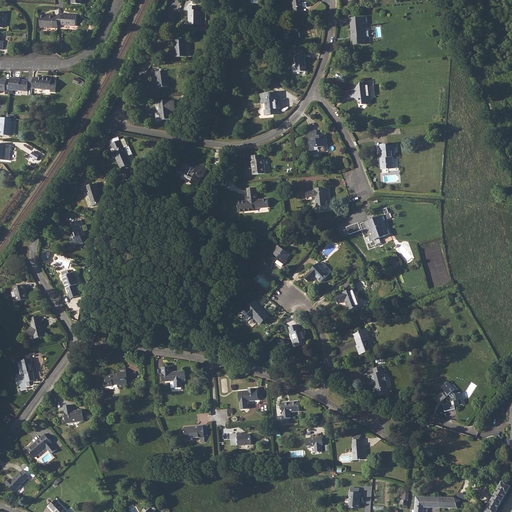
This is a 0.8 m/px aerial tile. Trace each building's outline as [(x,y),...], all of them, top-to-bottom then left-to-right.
[(292,0),(294,15),(302,14),(301,8),(303,8),(301,0),(292,0)] [(202,25),(202,17),(201,17),(201,10),(199,10),(199,6),(187,6),(187,10),(188,10),(189,25),(202,25)] [(59,16),(58,25),(62,25),(77,26),(77,15),(63,14),(59,14),(59,16)] [(40,17),(40,27),(58,28),(58,25),(59,16),(45,16),(45,17),(40,17)] [(367,17),(350,19),(351,35),(352,39),(351,39),(351,46),(365,44),(365,38),(364,38),(363,24),(367,23),(367,17)] [(175,44),(176,58),(187,57),(186,43),(185,39),(175,40),(175,44)] [(305,53),(295,55),(297,73),(306,72),(305,58),(305,53)] [(167,70),(155,72),(156,76),(157,76),(158,88),(169,87),(167,70)] [(33,78),(32,88),(51,90),(51,91),(55,92),(56,80),(52,80),(52,78),(38,77),(38,79),(33,78)] [(10,81),(9,90),(27,91),(28,80),(21,80),(15,79),(15,78),(11,78),(10,81)] [(6,90),(9,90),(10,81),(7,81),(7,80),(0,79),(0,90),(6,91),(6,90)] [(357,90),(349,91),(350,98),(356,98),(356,100),(358,101),(359,104),(362,104),(363,105),(366,104),(370,100),(369,96),(371,94),(369,92),(368,87),(370,84),(356,85),(357,90)] [(260,94),(261,104),(263,104),(263,111),(264,114),(280,113),(280,109),(277,109),(277,101),(279,101),(279,97),(271,98),(270,93),(260,94)] [(159,102),(160,111),(161,111),(161,113),(160,113),(160,114),(156,114),(156,120),(161,120),(171,119),(170,111),(176,111),(175,101),(169,101),(159,102)] [(6,118),(2,118),(0,133),(0,135),(10,136),(12,119),(6,118)] [(310,141),(311,151),(319,150),(319,152),(325,152),(325,147),(328,147),(326,135),(321,135),(320,136),(321,138),(318,139),(317,136),(317,130),(310,131),(311,141),(310,141)] [(120,140),(111,144),(114,152),(113,152),(121,169),(132,164),(124,148),(120,140)] [(395,152),(394,145),(387,146),(387,144),(376,145),(377,155),(380,155),(381,169),(393,169),(392,152),(395,152)] [(262,155),(251,156),(251,167),(252,167),(253,175),(265,174),(264,159),(262,159),(262,155)] [(198,166),(194,164),(194,162),(188,159),(183,163),(181,162),(180,163),(179,164),(178,163),(175,169),(177,171),(175,175),(181,179),(184,174),(182,173),(184,168),(190,172),(187,178),(193,181),(191,184),(197,187),(201,177),(203,178),(207,169),(202,166),(200,167),(198,166)] [(102,203),(96,185),(91,187),(90,185),(85,186),(92,206),(102,203)] [(245,201),(238,202),(239,212),(254,211),(253,209),(268,208),(267,199),(257,200),(256,188),(247,189),(248,200),(248,202),(245,202),(245,201)] [(315,190),(306,190),(307,200),(316,199),(317,208),(328,206),(326,188),(315,189),(315,190)] [(386,236),(384,231),(389,229),(385,220),(391,218),(389,213),(383,216),(374,219),(375,221),(372,222),(371,220),(365,222),(367,229),(369,236),(370,235),(372,241),(375,240),(377,246),(383,244),(381,238),(386,236)] [(73,233),(69,234),(70,240),(72,239),(74,246),(83,243),(82,238),(86,237),(85,231),(83,232),(81,226),(83,225),(81,220),(72,223),(75,232),(75,234),(73,235),(73,233)] [(349,234),(361,230),(359,223),(347,226),(349,234)] [(272,252),(276,255),(279,258),(277,260),(284,265),(289,259),(288,258),(290,255),(276,244),(274,248),(275,249),(272,252)] [(310,272),(305,277),(309,282),(315,276),(321,283),(329,275),(319,263),(310,271),(310,272)] [(74,273),(62,277),(67,289),(71,299),(79,296),(75,286),(78,284),(74,273)] [(24,285),(13,287),(17,302),(28,299),(24,285)] [(359,307),(356,296),(353,289),(342,293),(343,294),(336,296),(338,303),(345,300),(349,311),(359,307)] [(254,317),(260,324),(269,316),(262,308),(261,309),(259,306),(260,305),(256,301),(246,309),(247,309),(246,310),(246,311),(243,313),(249,320),(253,316),(254,317)] [(32,327),(27,328),(29,337),(35,336),(35,339),(45,336),(41,321),(40,321),(39,316),(31,318),(32,327)] [(289,327),(291,334),(293,333),(296,345),(306,342),(303,330),(300,330),(298,324),(289,327)] [(356,346),(360,355),(371,351),(369,346),(365,347),(365,346),(366,346),(366,345),(366,344),(366,343),(365,343),(364,343),(363,341),(371,339),(367,328),(359,331),(359,332),(354,334),(358,345),(356,346)] [(31,358),(21,361),(24,374),(34,372),(31,362),(32,362),(31,358)] [(161,368),(163,382),(174,381),(174,388),(182,388),(181,380),(185,380),(185,371),(171,372),(170,367),(161,368)] [(376,374),(371,375),(377,396),(389,393),(384,372),(383,372),(381,367),(374,369),(376,374)] [(110,372),(105,372),(107,388),(113,387),(113,386),(118,385),(118,388),(127,387),(126,380),(125,381),(125,378),(126,378),(126,369),(118,369),(118,374),(111,374),(110,372)] [(455,394),(454,393),(453,392),(454,391),(446,383),(442,387),(446,392),(444,394),(443,393),(435,400),(439,405),(442,402),(444,403),(443,404),(445,411),(455,409),(455,405),(456,405),(456,407),(463,405),(460,393),(455,394)] [(249,391),(239,392),(240,403),(241,403),(241,410),(248,409),(247,405),(247,402),(258,401),(257,390),(256,390),(256,388),(250,389),(251,391),(249,391)] [(299,401),(281,403),(282,413),(283,413),(283,419),(291,418),(291,417),(290,412),(300,411),(299,401)] [(72,405),(64,406),(65,412),(64,412),(66,423),(84,421),(82,410),(73,411),(72,405)] [(203,426),(185,428),(185,439),(200,437),(200,442),(205,442),(204,436),(203,427),(203,426)] [(230,434),(231,446),(251,445),(250,434),(243,435),(243,433),(230,434)] [(32,447),(28,450),(34,457),(38,454),(39,455),(45,450),(50,455),(56,450),(52,444),(44,435),(41,437),(31,446),(32,447)] [(310,438),(305,438),(306,446),(314,446),(315,446),(316,452),(322,452),(321,445),(323,445),(322,436),(310,437),(310,438)] [(363,444),(362,440),(353,440),(353,445),(352,445),(354,460),(364,460),(363,444)] [(10,479),(6,484),(14,492),(30,477),(24,470),(21,473),(20,472),(12,480),(10,479)] [(485,511),(496,511),(498,509),(498,508),(506,494),(507,494),(511,486),(502,482),(502,481),(489,504),(489,505),(485,511)] [(349,497),(348,507),(358,508),(359,504),(358,504),(359,501),(360,497),(360,492),(349,492),(348,496),(349,497)] [(401,492),(400,505),(408,506),(409,492),(401,492)] [(424,511),(425,508),(440,508),(441,497),(416,497),(415,510),(414,511),(424,511)] [(441,497),(440,508),(457,508),(461,501),(454,497),(441,497)] [(66,511),(55,500),(48,506),(53,511),(66,511)]
